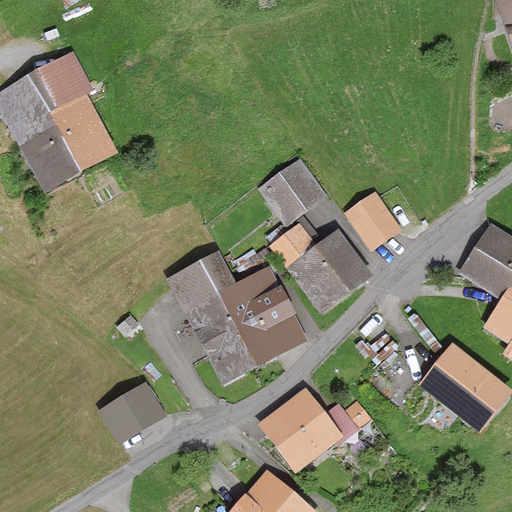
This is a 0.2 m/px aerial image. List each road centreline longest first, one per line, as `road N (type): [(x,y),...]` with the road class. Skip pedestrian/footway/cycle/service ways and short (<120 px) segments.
road 1 (unclassified): [(381,283),(303,370),(100,488)]
road 2 (residential): [(511,168),(381,283)]
